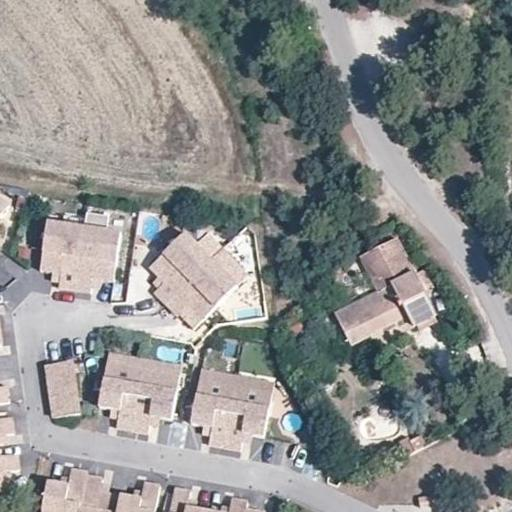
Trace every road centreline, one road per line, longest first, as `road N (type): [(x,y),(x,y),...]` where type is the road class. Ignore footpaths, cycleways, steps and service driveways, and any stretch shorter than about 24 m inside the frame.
road 1 (residential): [(41,322),(30,349),(41,429),(53,445),(285,489),(336,511)]
road 2 (residential): [(511,341),(442,227),(396,177),(361,110),(321,0)]
